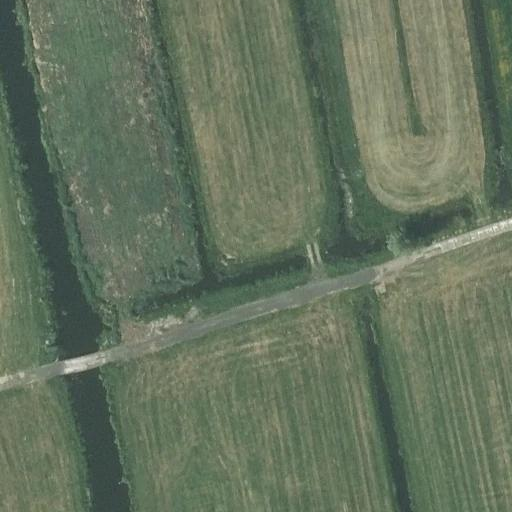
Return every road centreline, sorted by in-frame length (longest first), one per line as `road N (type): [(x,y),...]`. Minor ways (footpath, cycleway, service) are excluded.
road 1 (track): [(37,370),(109,357),(382,267),(429,511)]
road 2 (track): [(382,267),(511,224)]
